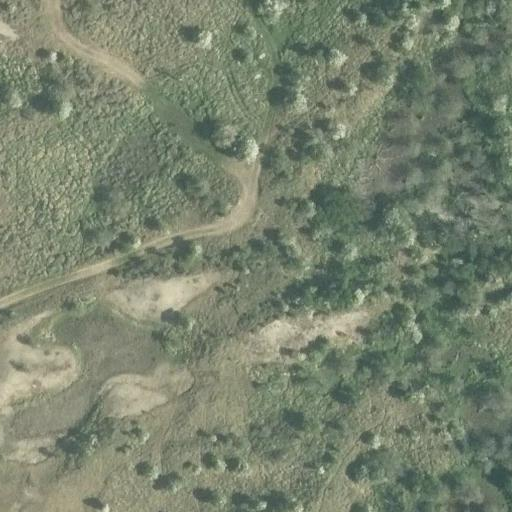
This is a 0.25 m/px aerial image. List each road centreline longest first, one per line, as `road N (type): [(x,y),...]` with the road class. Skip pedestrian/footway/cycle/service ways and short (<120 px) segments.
road 1 (track): [(0,301),(220,225),(245,201),(248,178),(205,149),(123,68),(73,47),(58,31),(52,0)]
road 2 (track): [(248,178),(273,79),(274,55),(252,9),(256,0)]
